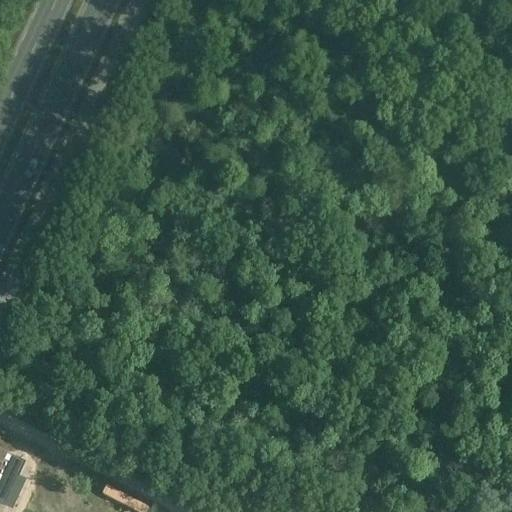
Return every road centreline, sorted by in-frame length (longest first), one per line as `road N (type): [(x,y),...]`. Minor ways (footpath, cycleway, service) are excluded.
road 1 (unclassified): [(0,303),(140,0)]
road 2 (primary): [(0,225),(104,0)]
road 3 (unclassified): [(0,418),(176,511)]
road 4 (primary): [(56,0),(0,122)]
